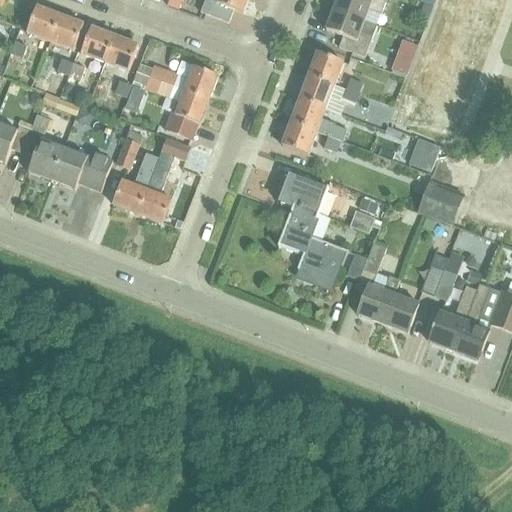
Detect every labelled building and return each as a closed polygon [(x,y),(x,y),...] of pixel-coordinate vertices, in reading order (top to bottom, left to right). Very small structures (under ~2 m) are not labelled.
[(170,0),(169,5),(167,8),(179,12),(183,0),(170,0)] [(206,0),(201,14),(229,25),(234,12),(243,15),(249,0),(206,0)] [(388,0),(338,0),(335,11),(367,23),(370,12),(383,17),(388,0)] [(466,0),(462,15),(499,24),(505,0),(466,0)] [(424,4),(419,17),(429,21),(431,14),(434,8),(424,4)] [(51,44),(60,18),(37,9),(27,35),(51,44)] [(335,11),(327,32),(345,39),(341,50),(366,59),(378,27),(367,23),(335,11)] [(459,17),(438,71),(471,83),(492,30),(459,17)] [(60,18),(51,44),(74,53),(84,27),(60,18)] [(106,65),(116,39),(92,30),(82,56),(106,65)] [(116,39),(106,65),(129,74),(139,48),(116,39)] [(28,46),(15,41),(10,56),(23,60),(28,46)] [(403,45),(399,54),(414,59),(418,50),(403,45)] [(309,79),(335,88),(344,64),(318,55),(309,79)] [(62,61),(57,73),(69,78),(74,66),(62,61)] [(219,78),(195,69),(183,65),(177,77),(159,70),(154,69),(153,72),(140,68),(133,86),(146,91),(159,96),(163,85),(210,102),(219,78)] [(74,66),(69,78),(82,83),(87,70),(74,66)] [(436,73),(417,126),(452,139),(471,86),(436,73)] [(309,79),(300,102),(326,111),(335,88),(309,79)] [(351,81),(346,93),(360,98),(365,86),(351,81)] [(132,88),(121,84),(115,98),(116,99),(121,100),(125,102),(127,103),(132,88)] [(163,85),(159,96),(181,104),(177,116),(173,114),(166,132),(192,142),(199,126),(201,126),(210,102),(163,85)] [(51,87),(48,95),(58,99),(61,91),(51,87)] [(355,110),(360,98),(346,93),(342,105),(355,110)] [(45,95),(41,105),(56,111),(60,101),(45,95)] [(39,96),(31,98),(34,107),(41,105),(39,96)] [(116,99),(114,104),(124,107),(125,102),(121,100),(116,99)] [(381,117),(382,99),(368,99),(367,116),(381,117)] [(326,111),(300,102),(292,125),(318,135),(328,139),(341,143),(343,144),(345,145),(350,132),(336,126),(336,125),(323,120),(326,111)] [(80,111),(75,123),(89,128),(93,116),(80,111)] [(31,132),(22,157),(34,161),(28,176),(52,185),(65,150),(42,142),(50,122),(37,117),(33,128),(31,132)] [(0,126),(0,165),(5,168),(11,153),(22,157),(33,128),(22,124),(20,128),(18,133),(0,126)] [(318,135),(292,125),(283,148),(309,158),(318,135)] [(130,133),(127,141),(139,146),(142,138),(130,133)] [(328,139),(324,150),(337,155),(341,143),(328,139)] [(167,141),(159,161),(146,156),(134,187),(123,183),(114,207),(138,217),(167,141)] [(127,141),(116,167),(130,172),(140,146),(139,146),(127,141)] [(167,141),(138,217),(162,226),(171,202),(161,197),(175,160),(186,164),(191,150),(167,141)] [(65,150),(52,185),(75,194),(79,185),(101,194),(114,160),(91,152),(88,159),(65,150)] [(414,158),(410,168),(431,176),(435,166),(414,158)] [(294,210),(318,218),(327,195),(286,179),(280,197),(285,199),(282,206),(294,210)] [(425,187),(416,213),(453,227),(464,196),(427,182),(425,187)] [(379,215),(385,206),(371,198),(366,208),(379,215)] [(318,218),(294,210),(281,244),(303,252),(302,255),(303,256),(298,269),(313,275),(311,283),(329,290),(344,252),(310,239),(318,218)] [(375,221),(356,214),(350,229),(369,237),(375,221)] [(426,221),(423,230),(433,234),(436,224),(426,221)] [(360,284),(356,293),(366,297),(358,318),(383,328),(395,297),(400,283),(389,279),(384,293),(373,289),(376,277),(386,251),(374,246),(368,262),(364,273),(360,284)] [(355,257),(347,279),(360,284),(364,273),(368,262),(355,257)] [(434,300),(444,273),(448,262),(435,257),(421,295),(434,300)] [(457,278),(444,273),(434,300),(446,304),(457,278)] [(472,273),(468,284),(477,288),(481,277),(472,273)] [(477,293),(454,355),(478,364),(489,334),(492,326),(491,326),(502,295),(490,291),(479,287),(477,293)] [(454,355),(477,293),(465,289),(453,320),(440,315),(429,345),(454,355)] [(511,298),(502,295),(491,326),(492,326),(511,334),(511,298)] [(395,297),(383,328),(408,337),(419,307),(395,297)]
